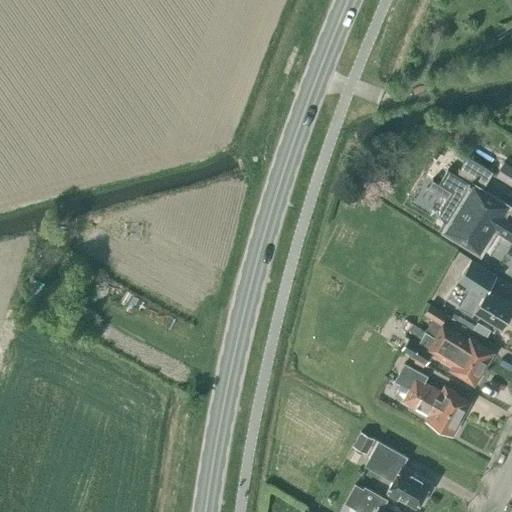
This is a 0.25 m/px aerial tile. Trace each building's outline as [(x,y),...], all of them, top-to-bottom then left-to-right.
[(482,187),(492,172),(467,156),(456,174),(446,169),(438,183),(431,178),(426,188),(446,199),(441,207),(439,212),(439,216),(441,219),(445,222),(440,231),(480,256),(495,231),(511,241),(511,244),(508,251),(511,253),(511,206),(511,205),(482,187)] [(511,185),(511,166),(503,161),(494,175),(511,185)] [(503,327),(511,315),(509,314),(511,308),(511,303),(486,288),(495,274),(470,259),(457,280),(481,296),(472,310),(500,327),(501,326),(503,327)] [(434,337),(482,367),(492,352),(477,343),(478,342),(469,336),(465,341),(451,333),(452,331),(440,324),(446,314),(429,304),(423,313),(432,319),(425,330),(435,336),(434,337)] [(420,338),(425,331),(411,322),(407,329),(420,338)] [(434,337),(425,331),(420,338),(417,343),(408,337),(400,349),(425,364),(432,352),(452,364),(449,369),(458,375),(458,373),(473,382),(482,367),(434,337)] [(404,386),(459,417),(468,401),(453,392),(454,391),(445,386),(442,392),(424,382),(428,375),(403,361),(393,380),(399,384),(399,383),(404,386)] [(451,433),(459,417),(404,386),(399,383),(399,384),(393,395),(409,404),(407,407),(427,419),(426,421),(434,426),(435,424),(451,433)] [(366,453),(374,438),(359,430),(351,445),(366,453)] [(416,506),(429,483),(412,473),(412,472),(402,465),(407,456),(378,439),(363,465),(391,481),(386,490),(388,491),(387,493),(397,498),(398,496),(416,506)] [(363,487),(354,482),(344,502),(361,511),(386,511),(380,508),(386,499),(363,486),(363,487)]
